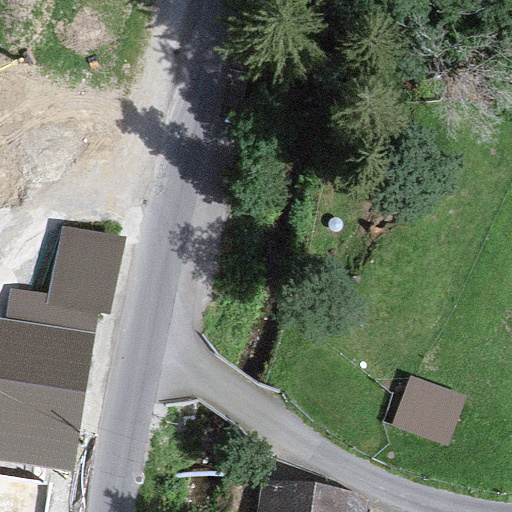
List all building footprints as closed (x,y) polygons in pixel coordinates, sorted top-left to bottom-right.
[(117,243),(68,234),(56,306),(96,312),(105,314),(117,243)] [(56,306),(16,299),(0,396),(0,438),(72,450),(96,312),(56,306)] [(471,448),(489,409),(442,388),(424,427),(471,448)] [(0,511),(51,511),(52,505),(0,496),(0,511)] [(389,511),(390,504),(283,498),(282,511),(389,511)]
